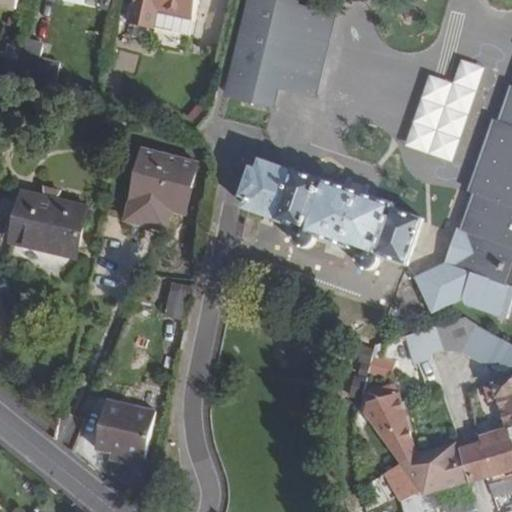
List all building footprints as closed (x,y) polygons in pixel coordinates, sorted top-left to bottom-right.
[(0,0),(0,7),(17,12),(20,0),(0,0)] [(189,35),(197,0),(138,0),(133,23),(189,35)] [(251,0),(227,98),(229,98),(273,109),(277,110),(282,90),(318,100),(340,14),(302,5),(303,0),(251,0)] [(46,43),(29,40),(21,77),(56,84),(61,63),(43,58),(46,43)] [(425,75),(402,146),(450,161),(481,66),(457,58),(450,82),(425,75)] [(511,94),(501,125),(496,122),(472,191),(478,193),(465,230),(468,231),(459,257),(418,276),(435,312),(464,299),(468,305),(508,318),(511,306),(511,94)] [(129,220),(169,230),(173,213),(180,185),(197,189),(203,162),(144,148),(129,220)] [(300,173),(299,174),(274,165),(264,162),(247,211),(302,230),(300,233),(299,235),(300,239),(301,241),(303,243),(306,245),(309,245),(313,243),(315,242),(316,239),(363,255),(362,258),(363,261),(364,263),(366,265),(368,266),(371,267),(374,266),(376,265),(378,264),(379,261),(379,257),(378,255),(408,264),(424,220),(393,209),(394,205),(327,181),(326,182),(300,173)] [(197,189),(180,185),(173,213),(190,217),(197,189)] [(78,259),(91,208),(25,192),(13,242),(78,259)] [(193,285),(174,282),(167,316),(185,320),(193,285)] [(467,319),(438,327),(446,351),(454,352),(454,351),(464,352),(489,366),(504,339),(467,319)] [(407,338),(416,366),(420,365),(433,362),(431,356),(442,352),(446,351),(438,327),(407,338)] [(385,344),(376,347),(371,374),(392,379),(397,360),(384,357),(385,344)] [(367,377),(372,348),(363,346),(360,361),(363,362),(359,375),(356,374),(351,393),(350,397),(362,400),(367,377)] [(508,430),(510,430),(511,435),(511,381),(485,388),(489,403),(498,402),(504,422),(506,422),(508,430)] [(369,405),(367,414),(404,465),(420,455),(402,395),(369,405)] [(147,460),(160,413),(111,401),(100,450),(147,460)] [(481,437),(482,444),(492,481),(511,476),(511,435),(510,430),(508,430),(481,437)] [(420,455),(404,465),(437,511),(473,511),(476,511),(478,510),(473,496),(448,506),(442,495),(473,485),(463,449),(462,444),(420,455)] [(472,446),(463,449),(473,485),(474,487),(482,485),(492,481),(482,444),(472,446)] [(437,511),(404,465),(386,476),(402,505),(408,502),(410,511),(437,511)] [(511,479),(492,485),(493,490),(500,511),(509,511),(508,508),(511,506),(511,479)]
